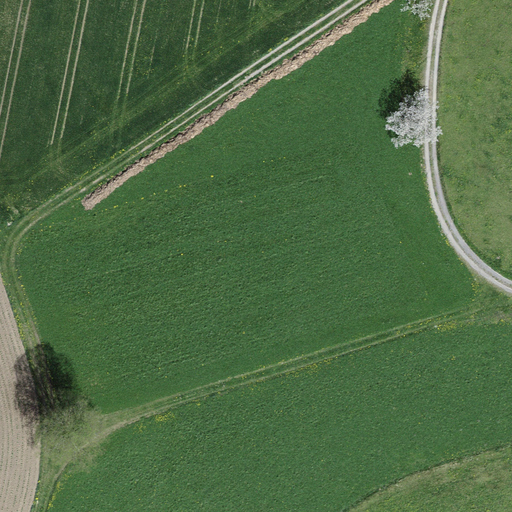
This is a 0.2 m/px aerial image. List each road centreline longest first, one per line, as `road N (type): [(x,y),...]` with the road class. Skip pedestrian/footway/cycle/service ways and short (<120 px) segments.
road 1 (track): [(55,447),(6,256),(13,230),(350,0)]
road 2 (track): [(511,295),(55,447)]
road 3 (track): [(441,0),(425,144),(433,189),(452,238),(511,289)]
